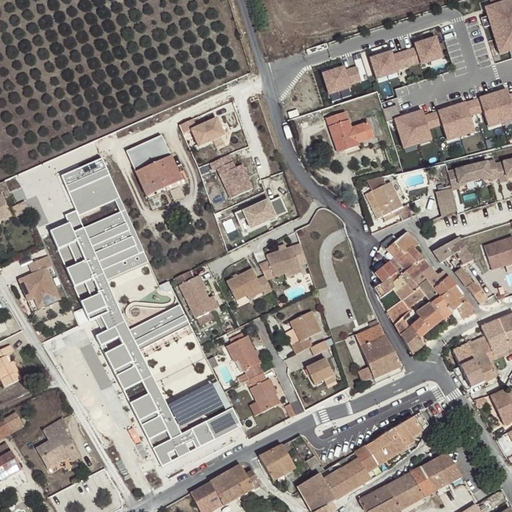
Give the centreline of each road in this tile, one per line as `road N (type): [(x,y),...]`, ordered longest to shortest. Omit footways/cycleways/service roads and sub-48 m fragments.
road 1 (residential): [(267,81),(327,50),(453,13),(475,80)]
road 2 (residential): [(0,283),(136,511)]
road 3 (residential): [(267,81),(300,178),(349,216),(358,242)]
road 4 (residential): [(248,455),(411,373)]
road 5 (residential): [(473,424),(341,511)]
road 6 (unknown): [(169,124),(128,143),(120,159),(149,215),(176,215)]
road 7 (residential): [(358,242),(378,309),(411,373)]
road 8 (unknown): [(215,263),(300,220),(318,192)]
